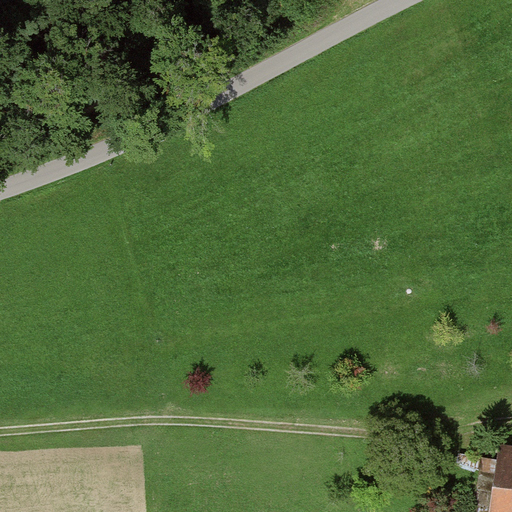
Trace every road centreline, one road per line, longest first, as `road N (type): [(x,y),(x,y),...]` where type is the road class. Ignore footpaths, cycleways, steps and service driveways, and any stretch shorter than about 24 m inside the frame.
road 1 (track): [(511,429),(158,422),(0,434)]
road 2 (unclassified): [(0,191),(122,146),(398,0)]
